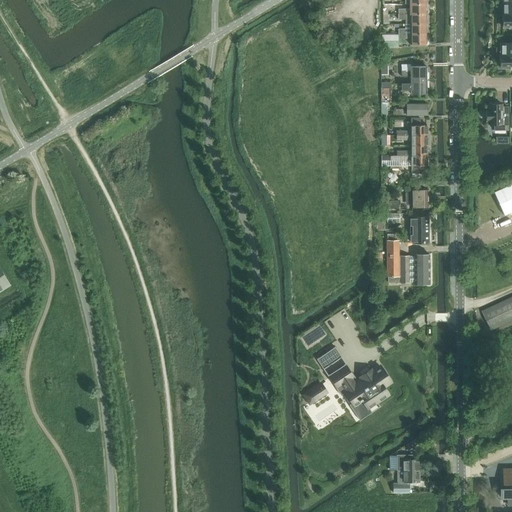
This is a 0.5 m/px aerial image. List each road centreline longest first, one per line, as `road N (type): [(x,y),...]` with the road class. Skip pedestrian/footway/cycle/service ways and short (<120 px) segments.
road 1 (residential): [(461,511),(459,82)]
road 2 (unknown): [(80,511),(71,463),(41,422),(28,386),(54,288),(33,219),(42,176)]
road 3 (unclassified): [(0,165),(276,0)]
